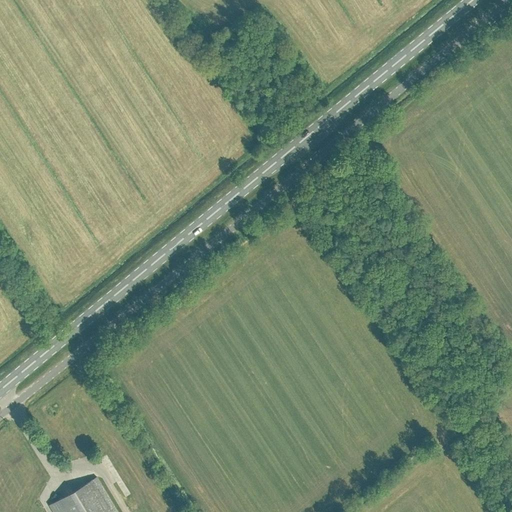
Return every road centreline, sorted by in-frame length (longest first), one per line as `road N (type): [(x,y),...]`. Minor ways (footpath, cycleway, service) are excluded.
road 1 (unclassified): [(11,406),(506,0)]
road 2 (primary): [(0,389),(471,0)]
